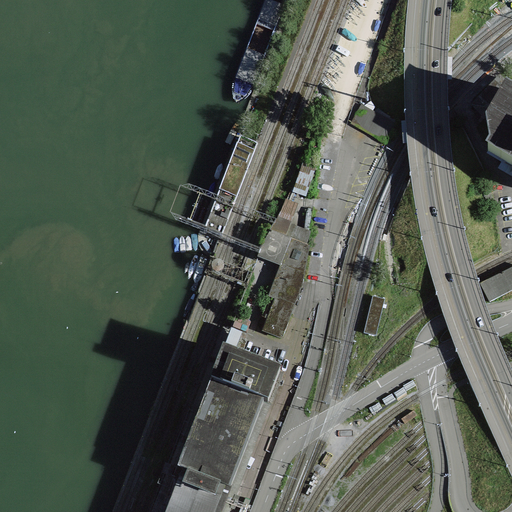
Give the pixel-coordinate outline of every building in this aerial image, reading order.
[(511,95),(506,92),(509,87),(500,77),(472,106),(488,122),(487,124),(490,140),(491,146),(511,158),(511,95)] [(355,125),(386,142),(394,128),(363,111),(355,125)] [(222,236),(258,143),(240,137),(205,230),(222,236)] [(319,166),(305,161),(294,193),(308,197),(319,166)] [(300,204),(287,199),(275,232),(307,244),(312,231),(292,224),(300,204)] [(301,286),(309,246),(271,231),(261,247),(258,257),(281,266),(261,317),(268,319),(263,331),(281,338),(301,286)] [(511,268),(480,284),(489,302),(511,290),(511,268)] [(221,511),(276,370),(234,354),(242,333),(232,329),(161,511),(221,511)]
